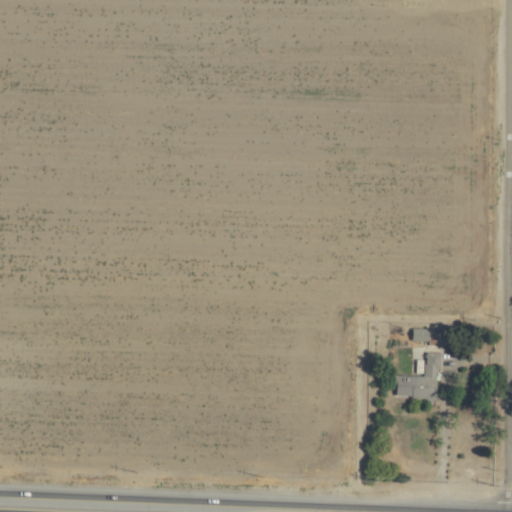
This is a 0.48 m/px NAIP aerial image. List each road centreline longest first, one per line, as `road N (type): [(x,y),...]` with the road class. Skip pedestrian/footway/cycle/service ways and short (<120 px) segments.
road 1 (tertiary): [(508,0),(508,511)]
road 2 (primary): [(0,504),(133,511)]
